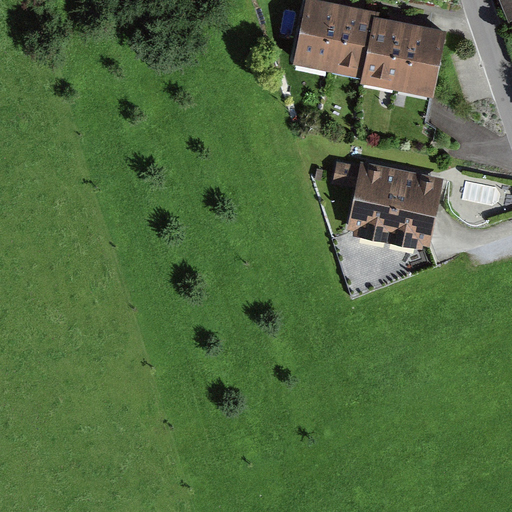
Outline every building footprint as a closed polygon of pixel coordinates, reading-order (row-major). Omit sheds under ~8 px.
[(305,0),(294,60),(328,67),(341,0),(340,0),(305,0)] [(375,7),(341,0),(328,67),(362,74),(374,11),(375,7)] [(511,0),(502,0),(509,18),(511,16),(511,0)] [(361,78),(397,85),(411,18),(374,11),(362,74),(361,78)] [(447,26),(411,18),(397,85),(433,92),(447,26)] [(405,174),(341,165),(338,183),(364,187),(357,235),(395,241),(405,174)] [(439,247),(449,180),(405,174),(395,241),(439,247)]
